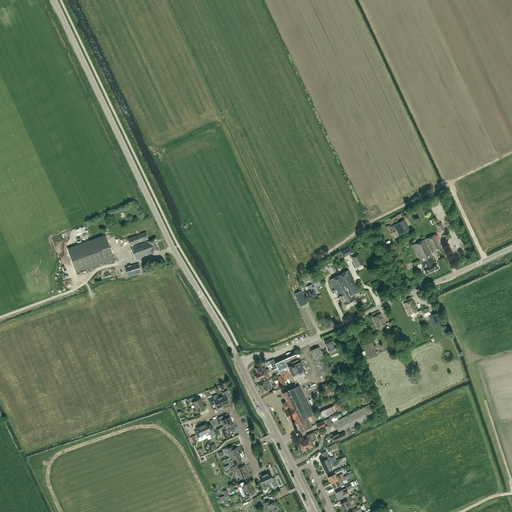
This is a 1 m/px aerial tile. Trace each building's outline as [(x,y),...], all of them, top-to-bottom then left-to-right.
[(403,220),(393,225),(399,236),(409,230),(403,220)] [(441,222),(435,225),(440,234),(446,232),(441,222)] [(152,254),(160,251),(155,238),(149,241),(145,232),(127,238),(130,246),(145,240),(146,242),(131,247),(135,259),(152,253),(152,254)] [(432,253),(440,249),(434,235),(426,239),(432,253)] [(75,272),(99,264),(113,258),(105,236),(67,250),(75,272)] [(422,272),(424,271),(425,275),(439,268),(435,261),(434,262),(424,240),(413,245),(422,266),(421,266),(422,268),(420,269),(422,272)] [(359,253),(351,258),(356,268),(364,264),(359,253)] [(139,273),(136,264),(125,267),(127,276),(139,273)] [(103,277),(118,273),(116,266),(101,271),(103,277)] [(349,303),(350,306),(357,302),(353,295),(359,291),(348,270),(338,275),(349,297),(349,298),(348,299),(349,303)] [(330,280),(336,292),(342,304),(345,309),(350,306),(349,303),(348,299),(349,298),(349,297),(338,275),(330,280)] [(99,290),(100,293),(106,292),(106,290),(110,289),(110,286),(112,286),(112,283),(95,287),(96,291),(99,290)] [(316,296),(311,285),(307,287),(312,298),(316,296)] [(300,307),(307,304),(301,291),(294,294),(300,307)] [(73,297),(75,303),(83,299),(80,294),(73,297)] [(409,315),(417,312),(412,300),(404,304),(409,315)] [(431,314),(428,308),(423,310),(423,311),(422,311),(424,317),(431,314)] [(433,328),(442,325),(437,312),(428,316),(433,328)] [(380,313),(372,317),(378,328),(386,324),(380,313)] [(334,345),(333,343),(331,338),(324,341),(326,347),(327,348),(329,353),(330,353),(331,356),(338,353),(336,350),(337,350),(334,345)] [(372,341),(366,343),(364,344),(369,358),(377,355),(372,341)] [(310,351),(323,379),(331,375),(319,347),(310,351)] [(299,361),(296,354),(275,363),(277,368),(278,370),(278,371),(279,371),(279,372),(280,373),(281,375),(282,374),(283,375),(285,378),(291,375),(295,382),(306,377),(303,370),(299,361)] [(277,368),(275,363),(273,359),(269,361),(272,368),(273,367),(274,369),(277,368)] [(265,370),(264,368),(253,373),(256,378),(266,373),(267,373),(270,371),(268,369),(265,370)] [(269,378),(267,373),(266,373),(256,378),(258,383),(269,378)] [(264,382),(263,381),(257,384),(262,393),(268,390),(271,388),(267,380),(264,382)] [(328,382),(320,386),(322,391),(326,399),(335,395),(331,386),(330,387),(328,382)] [(289,421),(291,421),(293,426),(297,424),(301,432),(312,427),(310,422),(313,421),(310,415),(312,414),(298,386),(293,388),(282,393),(286,402),(282,404),(285,409),(283,410),(289,421)] [(219,398),(223,406),(229,403),(226,398),(230,397),(227,391),(222,393),(223,396),(219,398)] [(216,394),(214,395),(209,398),(212,405),(215,403),(217,409),(223,406),(219,398),(219,396),(216,394)] [(194,408),(203,404),(200,398),(194,401),(193,397),(187,400),(188,404),(192,402),(194,408)] [(329,408),(332,414),(342,410),(339,402),(332,405),(332,406),(329,408)] [(193,411),(194,414),(193,414),(195,418),(201,416),(199,412),(205,409),(203,404),(194,408),(195,409),(194,410),(193,411)] [(329,418),(323,421),(316,424),(318,429),(324,426),(327,432),(330,431),(329,428),(333,425),(335,429),(368,412),(367,411),(371,409),(369,405),(365,406),(332,423),(329,418)] [(224,426),(232,423),(229,417),(223,420),(222,417),(217,419),(219,425),(222,423),(224,426)] [(207,422),(201,425),(205,434),(206,436),(209,435),(209,434),(211,434),(214,433),(212,427),(209,428),(207,422)] [(232,423),(224,426),(225,430),(222,431),(224,436),(230,434),(229,431),(234,428),(232,423)] [(205,434),(201,425),(196,427),(198,433),(195,434),(198,440),(202,438),(203,437),(202,435),(205,434)] [(316,440),(313,432),(308,435),(309,437),(299,442),(303,450),(311,447),(311,446),(313,445),(312,442),(316,440)] [(337,432),(331,435),(335,442),(346,436),(344,432),(339,435),(337,432)] [(335,443),(329,445),(331,451),(337,449),(335,443)] [(230,457),(239,453),(236,447),(230,450),(229,448),(224,450),(225,453),(226,455),(229,454),(230,457)] [(230,457),(232,460),(230,461),(230,462),(230,463),(231,466),(236,464),(235,461),(241,458),(239,453),(230,457)] [(330,460),(328,461),(326,458),(320,461),(323,467),(335,461),(334,457),(330,459),(330,460)] [(337,465),(335,461),(323,467),(326,473),(332,470),(331,467),(333,466),(334,466),(337,465)] [(244,465),(238,468),(237,465),(231,467),(234,473),(236,471),(240,479),(243,478),(249,476),(244,465)] [(270,472),(264,475),(268,483),(271,482),(272,485),(277,483),(275,477),(272,478),(270,472)] [(339,476),(336,477),(335,474),(328,477),(330,483),(337,479),(343,477),(342,474),(339,475),(339,476)] [(268,483),(264,475),(259,477),(262,483),(259,484),(262,490),(267,487),(265,484),(268,483)] [(343,477),(337,479),(330,483),(333,488),(340,485),(339,482),(341,481),(345,480),(343,477)] [(350,483),(346,485),(345,485),(347,489),(358,484),(356,480),(350,483)] [(243,491),(251,488),(249,482),(243,485),(242,482),(237,484),(238,487),(241,486),(243,491)] [(251,488),(243,491),(240,493),(242,496),(243,497),(245,496),(245,497),(241,499),(243,501),(249,498),(248,496),(254,493),(251,488)] [(342,490),(335,493),(338,499),(345,496),(348,494),(345,488),(342,490)] [(348,500),(347,501),(341,504),(344,510),(352,506),(350,501),(353,500),(351,496),(347,498),(348,500)] [(263,504),(265,507),(263,508),(265,511),(277,511),(276,508),(277,508),(276,506),(274,502),(270,504),(269,501),(263,504)]
